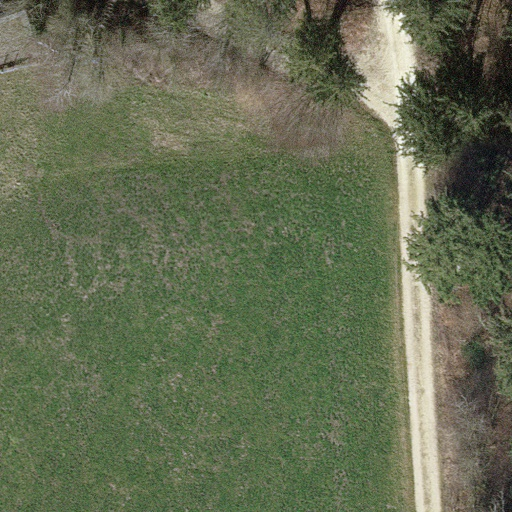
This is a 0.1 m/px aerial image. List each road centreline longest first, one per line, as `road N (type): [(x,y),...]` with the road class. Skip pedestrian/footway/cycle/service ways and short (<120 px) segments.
road 1 (track): [(377,0),(415,107),(410,180),(434,511)]
road 2 (track): [(415,107),(172,0)]
